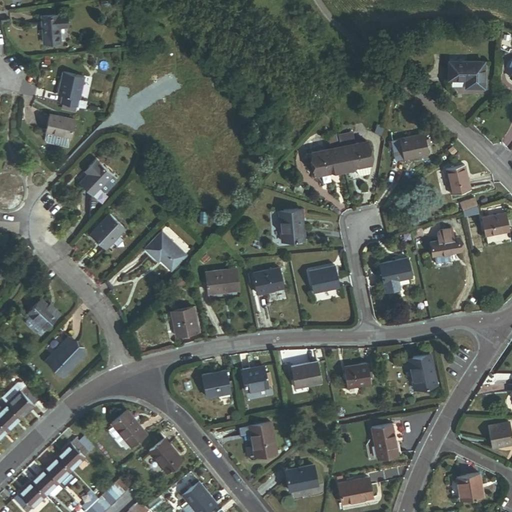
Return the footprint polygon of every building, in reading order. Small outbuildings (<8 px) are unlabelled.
[(42,16),(43,44),(60,43),(59,27),(67,26),(67,14),(42,16)] [(483,62),(448,62),(448,80),(464,80),(464,88),(483,88),(483,62)] [(76,107),(78,108),(80,100),(85,78),(64,73),(59,96),(63,97),(62,104),(76,107)] [(80,100),(78,108),(85,110),(87,102),(80,100)] [(51,115),(46,133),(47,133),(46,139),(48,143),(69,147),(75,120),(51,115)] [(350,132),(337,135),(340,147),(353,144),(350,132)] [(390,133),(392,140),(398,139),(397,132),(390,133)] [(398,139),(392,140),(396,159),(403,158),(403,159),(410,158),(427,154),(426,148),(425,145),(422,134),(398,139)] [(340,147),(338,147),(343,169),(353,167),(358,175),(364,174),(368,173),(370,163),(365,141),(353,144),(340,147)] [(343,169),(338,147),(328,149),(311,153),(316,175),(329,173),(343,169)] [(79,185),(91,197),(99,189),(110,177),(111,176),(95,161),(88,168),(92,171),(87,176),(79,185)] [(469,189),(463,165),(445,169),(448,182),(451,194),(469,189)] [(110,177),(99,189),(103,193),(106,194),(115,184),(115,181),(110,177)] [(464,216),(478,213),(476,206),(463,211),(464,216)] [(300,210),(279,212),(282,242),(303,239),(302,226),(300,210)] [(505,212),(481,217),(485,235),(496,232),(508,230),(505,212)] [(122,230),(106,214),(86,234),(103,250),(122,230)] [(423,235),(421,227),(412,230),(413,237),(423,235)] [(453,238),(451,228),(441,230),(437,233),(438,241),(430,242),(432,256),(445,253),(460,251),(458,238),(453,238)] [(186,255),(161,231),(144,249),(158,261),(160,259),(171,270),(186,255)] [(406,258),(379,263),(382,276),(385,291),(399,288),(397,279),(410,276),(406,258)] [(334,265),(308,271),(312,291),(313,291),(338,286),(336,276),(334,265)] [(205,273),(208,294),(223,291),(238,289),(235,268),(205,273)] [(278,268),(252,273),(256,293),(270,290),(282,288),(278,268)] [(338,286),(313,291),(315,302),(340,296),(338,286)] [(45,327),(61,310),(53,303),(52,305),(42,296),(28,312),(45,327)] [(170,312),(175,335),(186,333),(197,331),(192,308),(170,312)] [(70,333),(47,357),(64,374),(87,349),(70,333)] [(419,355),(408,358),(414,388),(435,384),(429,353),(419,355)] [(307,385),(321,382),(317,362),(304,364),(291,367),(292,372),(293,376),(290,377),(293,394),(308,391),(307,385)] [(353,366),(344,367),(346,387),(359,385),(370,384),(369,381),(368,374),(367,364),(353,366)] [(252,368),(241,370),(245,391),(246,391),(265,388),(267,387),(266,385),(264,373),(263,366),(252,368)] [(213,373),(202,375),(206,397),(229,392),(225,371),(213,373)] [(21,417),(34,405),(33,404),(39,399),(22,382),(17,382),(1,397),(7,403),(21,417)] [(346,387),(342,388),(343,395),(360,392),(359,385),(346,387)] [(246,391),(247,399),(267,396),(265,388),(246,391)] [(21,417),(7,403),(0,409),(0,422),(7,430),(21,417)] [(127,410),(112,423),(114,425),(124,437),(130,445),(145,433),(127,410)] [(269,422),(249,426),(251,434),(255,455),(275,451),(269,422)] [(511,438),(509,422),(487,426),(492,448),(511,444),(511,438)] [(391,425),(394,444),(400,443),(402,442),(403,442),(403,440),(404,440),(404,438),(404,436),(402,423),(391,425)] [(124,437),(114,425),(108,429),(118,441),(124,437)] [(394,444),(391,425),(371,428),(377,458),(396,454),(394,444)] [(249,426),(238,428),(240,437),(243,436),(251,434),(249,426)] [(251,434),(243,436),(247,457),(255,455),(251,434)] [(83,435),(79,440),(89,450),(93,446),(83,435)] [(70,469),(89,451),(89,450),(79,440),(76,438),(71,442),(57,456),(70,469)] [(165,438),(149,450),(166,471),(182,459),(165,438)] [(276,456),(275,451),(255,455),(247,457),(248,461),(276,456)] [(70,469),(57,456),(44,468),(57,482),(70,469)] [(312,465),(285,471),(289,490),(290,490),(316,484),(312,465)] [(57,482),(44,468),(31,481),(45,495),(57,482)] [(478,474),(456,477),(460,499),(482,496),(478,474)] [(125,491),(130,487),(121,477),(116,482),(125,491)] [(367,478),(337,484),(341,503),(371,496),(367,478)] [(45,495),(31,481),(18,493),(19,494),(14,498),(27,511),(45,495)] [(199,481),(182,494),(196,511),(203,511),(216,502),(199,481)] [(120,496),(125,491),(116,482),(111,486),(120,496)] [(290,490),(292,500),(321,494),(321,484),(316,484),(290,490)] [(116,500),(120,496),(111,486),(107,491),(116,500)] [(111,505),(116,500),(107,491),(102,496),(111,505)] [(94,494),(86,502),(90,507),(92,505),(97,500),(99,499),(94,494)] [(106,510),(111,505),(102,496),(99,499),(97,500),(106,510)] [(373,502),(372,496),(371,496),(341,503),(342,509),(373,502)] [(98,511),(103,511),(106,510),(97,500),(92,505),(98,511)] [(141,511),(146,511),(149,510),(139,500),(134,504),(141,511)]
